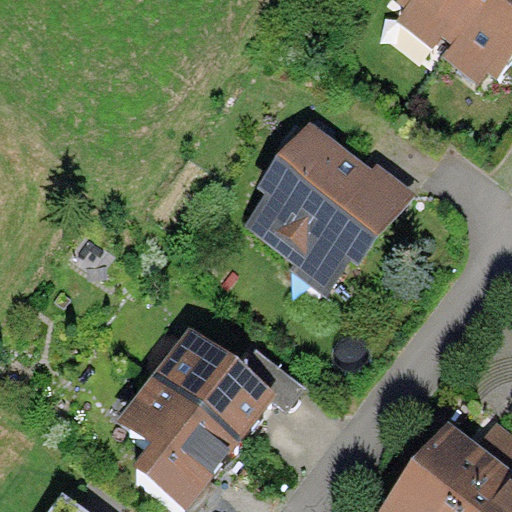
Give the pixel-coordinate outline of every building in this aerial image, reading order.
[(418,0),(402,22),(453,58),(494,0),(418,0)] [(511,0),(494,0),(453,58),(503,94),(511,81),(511,0)] [(415,206),(315,133),(263,204),(273,212),(257,234),(331,288),(348,266),(363,277),(415,206)] [(245,460),(282,411),(190,341),(153,390),(245,460)] [(205,511),(245,460),(153,390),(113,439),(150,469),(134,489),(162,511),(205,511)] [(511,456),(511,440),(500,432),(485,452),(504,467),(511,456)] [(470,511),(498,475),(449,438),(393,511),(470,511)] [(511,511),(511,485),(498,475),(470,511),(511,511)] [(81,511),(68,502),(59,511),(81,511)]
